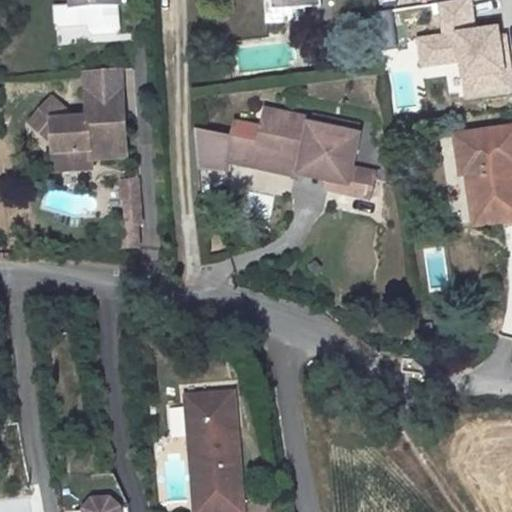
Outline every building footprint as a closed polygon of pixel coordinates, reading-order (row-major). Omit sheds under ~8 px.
[(116,0),(70,0),(72,8),(117,5),(116,0)] [(322,2),(321,0),(262,0),(263,23),(308,21),(308,3),(322,2)] [(444,36),(420,41),(422,66),(461,60),(467,96),(511,88),(511,83),(507,36),(500,37),(499,29),(475,33),(469,0),(462,0),(439,4),(444,36)] [(308,3),(308,21),(323,21),(322,2),(308,3)] [(121,71),(97,73),(99,95),(124,92),(121,71)] [(88,170),(133,166),(124,92),(99,95),(80,98),(84,130),(72,131),(71,125),(51,101),(37,113),(35,114),(53,134),(55,155),(58,183),(80,180),(78,162),(87,160),(88,170)] [(224,139),(198,133),(202,166),(218,170),(219,163),(244,169),(246,163),(249,147),(295,159),(291,174),(290,179),(327,188),(329,184),(339,187),(336,197),(358,204),(367,172),(345,166),(352,137),(303,125),(304,122),(257,110),(253,130),(228,122),(224,139)] [(53,134),(35,114),(26,122),(55,155),(53,134)] [(511,167),(511,156),(508,126),(444,132),(448,172),(459,171),(465,223),(511,218),(511,196),(509,168),(511,167)] [(295,159),(249,147),(246,163),(291,174),(295,159)] [(115,177),(119,249),(139,248),(136,176),(115,177)] [(328,194),(336,197),(339,187),(329,184),(327,188),(326,193),(328,194)] [(180,387),(194,510),(244,506),(232,383),(180,387)] [(167,437),(180,437),(178,404),(165,405),(167,437)] [(92,492),(83,502),(84,511),(119,511),(118,500),(108,490),(100,491),(92,492)]
